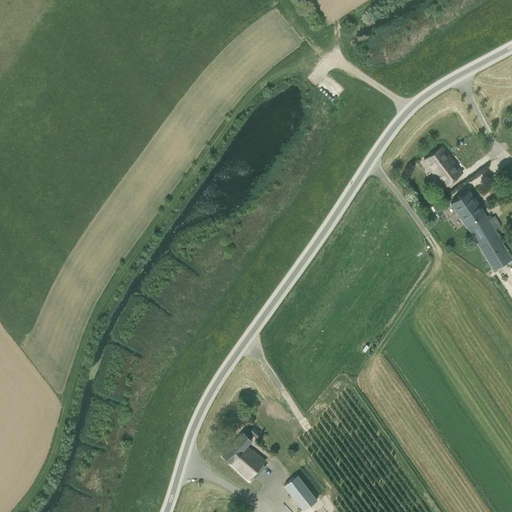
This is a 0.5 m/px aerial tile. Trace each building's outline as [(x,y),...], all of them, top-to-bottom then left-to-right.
[(442,146),(423,160),(443,187),(462,173),(442,146)] [(469,190),(451,203),(466,225),(493,270),(511,259),(484,213),(469,190)] [(255,438),(260,433),(254,428),(250,432),(255,438)] [(243,432),(221,455),(230,463),(248,480),(252,476),(255,478),(266,467),(263,464),(265,461),(253,450),(252,451),(247,446),(251,440),(243,432)] [(304,510),(317,500),(297,474),(284,485),(304,510)]
